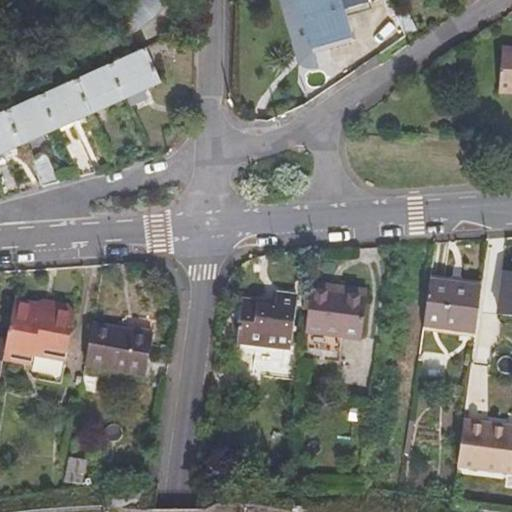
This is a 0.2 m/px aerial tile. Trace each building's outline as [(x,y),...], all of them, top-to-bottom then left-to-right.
[(120,0),(138,17),(160,6),(165,0),(120,0)] [(370,10),(367,0),(298,0),(315,56),(351,46),(343,18),(370,10)] [(0,110),(0,168),(11,193),(28,188),(11,147),(31,138),(50,182),(68,177),(48,131),(164,79),(157,61),(175,53),(169,37),(0,110)] [(511,47),(501,47),(498,90),(511,90),(511,47)] [(511,315),(511,270),(505,270),(499,314),(511,315)] [(485,292),(486,285),(430,278),(429,285),(485,292)] [(423,329),(479,336),(485,292),(429,285),(423,329)] [(339,292),(310,289),(309,295),(337,298),(339,292)] [(309,295),(302,347),(341,350),(344,339),(358,341),(363,295),(339,292),(337,298),(309,295)] [(287,352),(293,300),(273,298),(271,309),(239,305),(234,346),(287,352)] [(39,306),(15,302),(7,344),(3,365),(22,368),(30,384),(61,389),(76,314),(66,305),(60,305),(56,309),(39,306)] [(152,335),(93,324),(86,364),(145,375),(152,335)] [(422,335),(478,342),(479,336),(423,329),(422,335)] [(511,417),(468,411),(462,457),(511,463),(511,417)] [(70,455),(65,476),(82,479),(86,458),(70,455)]
